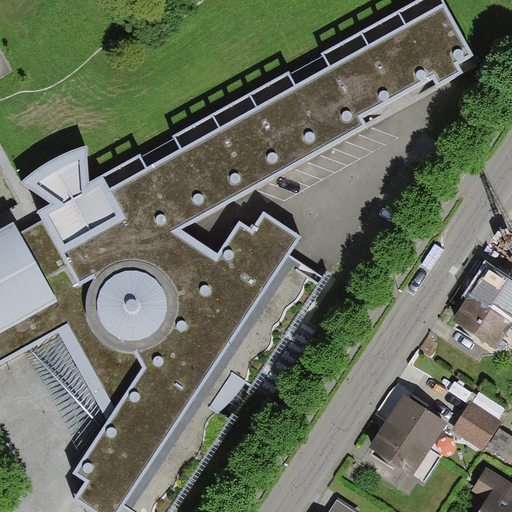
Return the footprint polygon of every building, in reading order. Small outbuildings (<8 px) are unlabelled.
[(14,221),(0,228),(0,365),(58,335),(76,368),(107,421),(71,474),(85,485),(76,501),(91,511),(122,511),(125,508),(130,511),(170,511),(325,278),(290,255),(303,237),(264,211),(253,229),(240,220),(218,253),(182,229),(368,126),(363,118),(389,103),(433,80),(438,88),(464,73),(459,64),(474,56),(444,0),(416,0),(89,182),(87,146),(51,160),(19,183),(51,204),(37,211),(42,220),(36,224),(21,233),(14,221)] [(470,299),(511,325),(511,286),(488,271),(470,299)] [(511,330),(511,325),(470,299),(454,324),(498,353),(511,330)] [(389,423),(432,450),(448,425),(405,398),(389,423)] [(499,424),(469,405),(451,433),(482,452),(499,424)] [(432,450),(389,423),(371,452),(414,479),(432,450)] [(511,511),(511,485),(486,470),(473,491),(488,500),(480,511),(511,511)] [(327,511),(352,511),(334,501),(327,511)]
